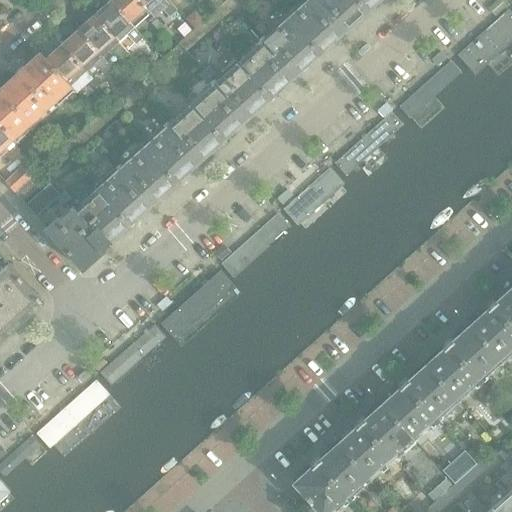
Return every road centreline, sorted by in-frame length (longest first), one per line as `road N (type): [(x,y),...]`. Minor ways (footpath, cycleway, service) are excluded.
road 1 (residential): [(446,0),(92,317)]
road 2 (residential): [(231,475),(511,224)]
road 3 (residential): [(92,317),(0,211)]
road 4 (residential): [(92,317),(0,398)]
